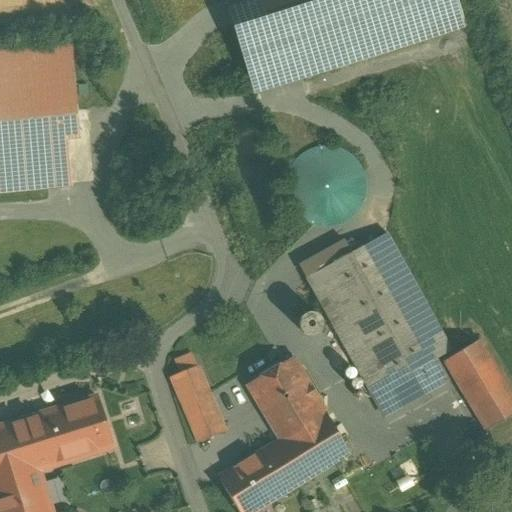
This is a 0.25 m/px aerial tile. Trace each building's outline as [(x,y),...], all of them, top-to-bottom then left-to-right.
[(451,0),(237,0),(215,7),(249,96),(463,28),(451,0)] [(73,48),(0,55),(0,195),(86,188),(73,48)] [(311,139),(304,145),(298,153),(295,166),(297,181),(306,195),(319,203),(333,204),(347,200),(356,193),(363,183),(365,167),(362,153),(355,144),(341,136),(323,134),(311,139)] [(451,352),(386,235),(306,279),(382,415),(444,381),(433,362),(451,352)] [(511,395),(479,342),(445,362),(487,431),(511,416),(511,395)] [(197,368),(192,357),(175,364),(179,375),(171,378),(199,444),(225,433),(197,368)] [(350,456),(293,359),(246,387),(279,442),(304,484),(350,456)] [(62,409),(0,428),(0,483),(39,472),(113,449),(97,398),(78,404),(75,399),(62,403),(62,409)] [(279,442),(218,478),(238,511),(258,511),(304,484),(279,442)] [(51,511),(39,472),(0,483),(0,511),(51,511)]
